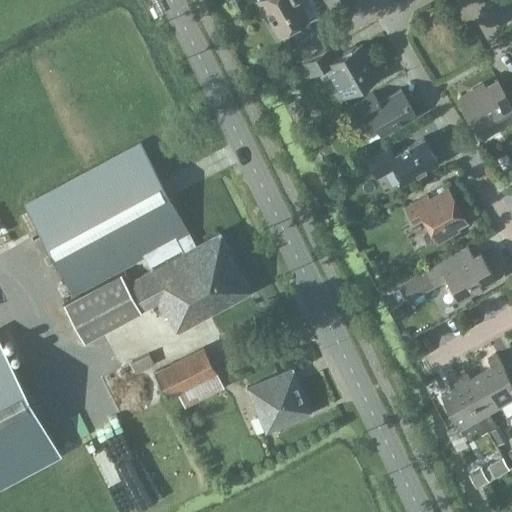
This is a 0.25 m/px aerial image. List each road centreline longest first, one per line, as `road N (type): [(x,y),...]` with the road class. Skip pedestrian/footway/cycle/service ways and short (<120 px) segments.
road 1 (tertiary): [(422,511),(172,0)]
road 2 (residential): [(511,237),(379,9),(398,0)]
